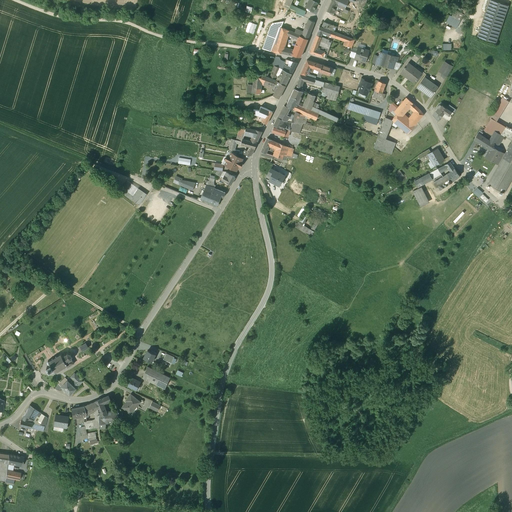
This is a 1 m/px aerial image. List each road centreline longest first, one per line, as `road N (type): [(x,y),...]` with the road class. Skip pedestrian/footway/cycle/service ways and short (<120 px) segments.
road 1 (secondary): [(252,163),(274,267),(221,385),(208,511)]
road 2 (residential): [(504,208),(459,165),(406,92),(305,55)]
road 3 (unclassified): [(235,47),(65,17),(15,0)]
road 4 (residential): [(0,425),(33,395),(77,402),(108,390),(140,332)]
road 5 (track): [(212,453),(392,457)]
road 6 (unclassified): [(140,332),(218,212)]
road 7 (track): [(129,175),(0,123)]
road 8 (secondary): [(305,55),(252,163)]
